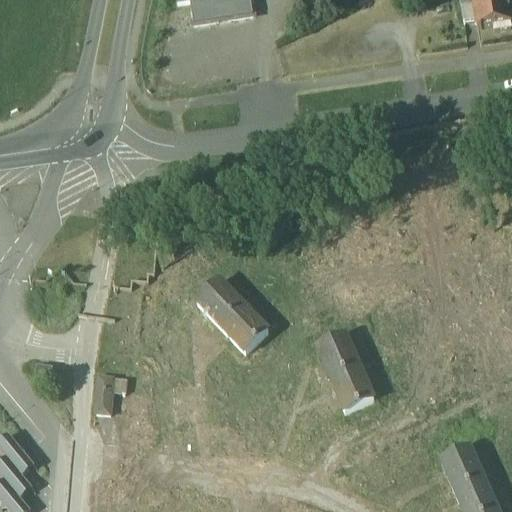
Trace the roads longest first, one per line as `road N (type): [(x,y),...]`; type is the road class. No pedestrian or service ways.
road 1 (unclassified): [(85,129),(170,150),(511,96)]
road 2 (tertiary): [(85,129),(105,106),(129,0)]
road 3 (tertiary): [(97,0),(80,80),(85,129)]
